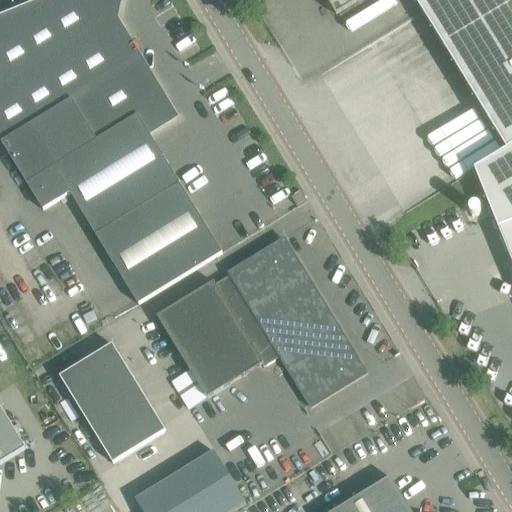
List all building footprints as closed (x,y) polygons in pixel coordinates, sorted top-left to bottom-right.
[(47,0),(0,19),(0,138),(44,211),(72,195),(140,306),(223,255),(150,134),(177,118),(141,59),(144,53),(136,39),(129,39),(116,19),(120,0),(47,0)] [(511,0),(330,0),(341,18),(369,0),(415,0),(508,151),(477,170),(500,230),(511,224),(511,0)] [(292,198),(298,207),(307,201),(301,192),(292,198)] [(511,224),(500,230),(511,259),(511,224)] [(190,370),(171,382),(189,411),(263,366),(265,369),(280,359),(311,410),(368,375),(286,240),(158,318),(190,370)] [(112,346),(62,377),(115,463),(165,433),(112,346)] [(0,466),(27,449),(0,405),(0,466)] [(215,452),(136,501),(142,511),(234,511),(247,504),(215,452)] [(411,511),(391,478),(335,511),(411,511)]
